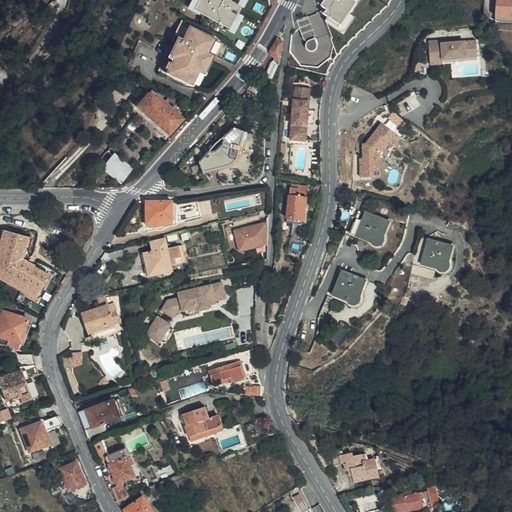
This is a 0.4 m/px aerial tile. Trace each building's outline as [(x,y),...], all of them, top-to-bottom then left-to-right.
[(243,35),(249,25),(224,9),(229,1),(227,0),(208,0),(206,3),(205,6),(204,7),(204,9),(204,10),(204,11),(205,12),(206,13),(207,14),(209,15),(210,16),(211,17),(215,19),(243,35)] [(268,0),(227,0),(229,1),(224,9),(249,25),(259,30),(273,3),(268,0)] [(339,9),(345,0),(326,0),(329,2),(339,9)] [(511,22),(511,0),(495,0),(493,21),(511,22)] [(202,73),(213,51),(211,50),(216,40),(217,37),(190,24),(189,26),(185,35),(184,37),(182,36),(171,58),(173,59),(172,62),(168,69),(167,71),(194,84),(195,82),(200,72),(202,73)] [(290,54),(321,65),(333,40),(315,26),(292,43),(290,54)] [(171,58),(182,36),(179,35),(168,57),(171,58)] [(493,37),(491,35),(486,40),(497,51),(502,46),(493,37)] [(271,55),(281,61),(283,43),(278,39),(269,52),(271,55)] [(211,50),(213,51),(215,52),(221,42),(216,40),(211,50)] [(441,40),(429,41),(430,57),(443,56),(443,59),(478,57),(476,41),(447,43),(442,43),(441,40)] [(215,52),(213,51),(202,73),(205,75),(206,75),(217,53),(215,52)] [(443,56),(430,57),(431,65),(443,64),(443,59),(443,56)] [(205,75),(202,73),(200,72),(195,82),(200,84),(205,75)] [(311,87),(297,86),(293,133),(301,134),(302,124),(308,124),(311,87)] [(142,110),(153,98),(150,94),(139,107),(142,110)] [(167,106),(164,103),(155,95),(153,98),(142,110),(154,120),(167,106)] [(175,103),(169,98),(166,102),(171,107),(175,103)] [(182,120),(167,106),(154,120),(170,135),(182,120)] [(360,155),(360,174),(380,173),(379,151),(389,138),(394,130),(380,120),(365,141),(365,148),(362,148),(362,155),(360,155)] [(307,139),(308,124),(302,124),(301,134),(293,133),(293,138),(307,139)] [(233,128),(220,139),(222,144),(216,151),(211,150),(199,163),(204,175),(234,168),(239,161),(246,133),(233,128)] [(394,130),(389,138),(394,141),(399,133),(394,130)] [(222,144),(220,139),(211,150),(216,151),(222,144)] [(120,183),(132,169),(115,156),(103,169),(120,183)] [(303,220),(309,186),(300,185),(299,189),(290,188),(285,218),(292,219),(292,222),(300,223),(301,220),(303,220)] [(197,200),(172,205),(173,223),(158,227),(147,226),(147,233),(172,226),(177,225),(177,217),(179,217),(180,222),(200,217),(197,200)] [(172,205),(172,202),(146,203),(147,226),(158,227),(173,223),(172,205)] [(383,236),(389,221),(355,207),(349,222),(345,221),(342,229),(345,230),(344,233),(354,238),(356,235),(371,241),(374,245),(378,246),(381,244),(383,242),(384,240),(383,236)] [(268,243),(268,221),(234,230),(240,251),(268,243)] [(221,229),(220,222),(213,224),(214,231),(221,229)] [(292,252),(301,254),(309,230),(291,225),(286,245),(294,246),(292,252)] [(35,266),(25,260),(32,239),(6,232),(0,248),(0,279),(36,298),(48,276),(34,268),(35,266)] [(166,238),(152,241),(154,250),(145,253),(150,275),(174,269),(173,268),(176,267),(176,263),(187,261),(183,244),(168,247),(166,238)] [(447,262),(452,247),(420,238),(411,265),(419,267),(420,264),(437,268),(438,271),(441,272),(444,272),(447,271),(448,268),(448,265),(447,262)] [(299,260),(301,254),(292,252),(288,251),(286,256),(299,260)] [(358,295),(364,281),(337,269),(318,314),(325,317),(334,295),(348,301),(351,304),(354,304),(357,303),(359,300),(359,297),(358,295)] [(215,303),(225,300),(222,284),(202,289),(203,289),(194,292),(193,291),(177,295),(179,300),(167,303),(161,312),(173,320),(176,315),(183,313),(195,310),(197,310),(198,313),(209,310),(208,307),(207,302),(215,300),(215,303)] [(98,299),(101,309),(108,307),(105,296),(98,299)] [(4,298),(2,306),(13,311),(16,304),(4,298)] [(101,309),(83,316),(85,323),(89,336),(91,335),(109,329),(115,327),(112,319),(111,315),(108,307),(101,309)] [(183,313),(185,319),(197,316),(195,310),(183,313)] [(0,338),(22,345),(29,321),(1,313),(0,312),(0,338)] [(118,317),(112,319),(115,327),(121,325),(118,317)] [(157,319),(146,337),(160,345),(161,343),(169,329),(171,327),(157,319)] [(109,329),(91,335),(93,344),(111,337),(109,329)] [(169,329),(161,343),(165,346),(174,332),(169,329)] [(83,362),(84,352),(73,352),(73,355),(66,355),(66,366),(74,366),(83,362)] [(35,355),(14,356),(17,368),(20,368),(21,370),(0,378),(0,384),(7,402),(16,398),(17,401),(21,399),(23,404),(33,400),(25,380),(40,375),(35,355)] [(246,375),(254,373),(253,360),(239,363),(238,360),(207,370),(212,384),(229,380),(230,383),(247,378),(246,375)] [(103,379),(100,383),(105,388),(109,384),(103,379)] [(246,393),(263,395),(262,385),(247,386),(246,393)] [(123,415),(128,414),(122,398),(118,399),(123,415)] [(76,412),(84,430),(91,429),(92,434),(102,431),(101,426),(120,419),(114,403),(87,411),(86,409),(76,412)] [(187,424),(191,436),(223,426),(220,414),(211,417),(207,405),(184,412),(188,424),(187,424)] [(0,422),(11,419),(7,410),(0,412),(0,422)] [(45,433),(63,426),(59,417),(20,431),(30,453),(50,445),(45,433)] [(223,426),(191,436),(193,440),(224,430),(223,426)] [(344,471),(345,471),(351,470),(352,476),(354,482),(383,475),(379,456),(363,459),(361,453),(352,455),(351,451),(341,454),(340,448),(330,451),(332,465),(343,464),(344,471)] [(126,459),(122,451),(107,458),(110,466),(107,467),(116,487),(135,479),(130,467),(133,466),(130,458),(126,459)] [(77,463),(61,470),(70,492),(87,484),(77,463)] [(133,466),(130,467),(135,479),(139,477),(133,466)] [(70,492),(61,470),(54,473),(63,495),(70,492)] [(145,480),(138,483),(141,491),(148,487),(145,480)] [(390,499),(392,511),(404,511),(406,511),(410,511),(419,510),(419,509),(437,505),(434,486),(426,488),(426,491),(422,492),(420,486),(414,489),(415,494),(411,494),(411,492),(400,494),(401,497),(390,499)] [(117,501),(127,496),(124,491),(114,496),(117,501)] [(307,506),(304,497),(296,501),(300,509),(307,506)] [(151,511),(143,499),(123,511),(151,511)]
